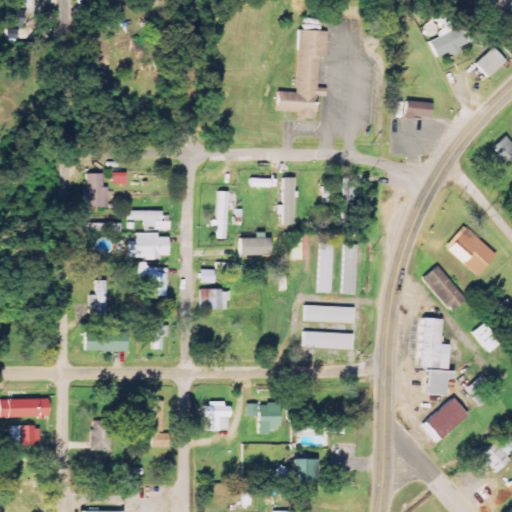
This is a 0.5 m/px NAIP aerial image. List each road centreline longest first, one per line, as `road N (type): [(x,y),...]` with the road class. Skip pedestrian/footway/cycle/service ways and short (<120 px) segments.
road 1 (residential): [(183,511),(191,0)]
road 2 (residential): [(61,511),(60,0)]
road 3 (primary): [(378,511),(386,342),(402,256),(445,163),(511,88)]
road 4 (residential): [(431,187),(346,156),(0,150)]
road 5 (residential): [(384,367),(0,372)]
road 6 (residential): [(462,511),(383,420)]
